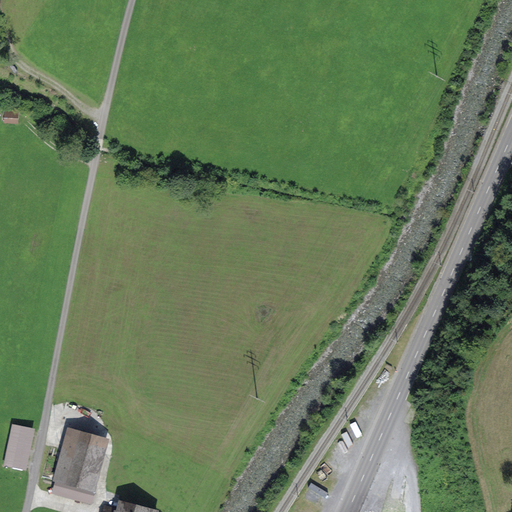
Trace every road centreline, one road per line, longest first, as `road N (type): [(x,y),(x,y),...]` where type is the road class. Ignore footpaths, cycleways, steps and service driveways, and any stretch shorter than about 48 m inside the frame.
road 1 (track): [(24,511),(132,0)]
road 2 (secondary): [(511,135),(348,511)]
road 3 (track): [(105,120),(30,71),(0,34)]
